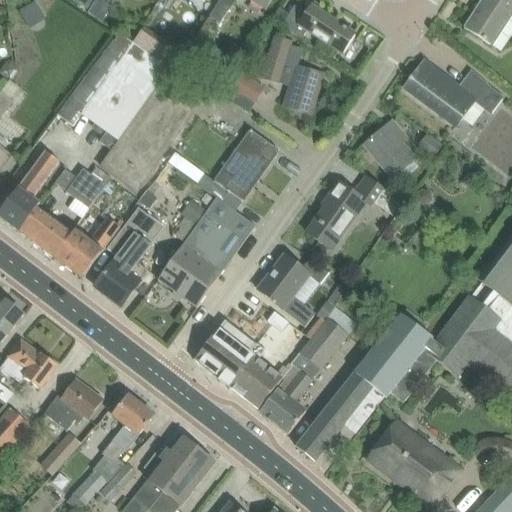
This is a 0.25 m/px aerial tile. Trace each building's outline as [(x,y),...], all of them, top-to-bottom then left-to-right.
[(159,0),(159,1),(171,10),(177,0),(159,0)] [(222,0),(211,18),(221,24),(237,1),(235,0),(222,0)] [(249,0),(266,11),(272,0),(249,0)] [(511,14),(511,0),(482,0),(479,5),(482,7),(468,30),(465,27),(464,29),(481,39),(491,46),(511,14)] [(307,32),(342,55),(355,35),(312,6),(307,14),(295,6),(289,15),(283,25),(296,33),(303,38),(307,32)] [(289,15),(280,9),(273,18),(282,25),(283,25),(289,15)] [(144,27),(132,44),(143,51),(171,71),(182,55),(144,27)] [(132,44),(131,43),(120,35),(59,117),(73,127),(81,115),(95,125),(92,130),(101,137),(104,132),(107,133),(100,143),(113,152),(102,168),(137,193),(206,96),(171,71),(143,51),(132,44)] [(275,38),(265,73),(263,80),(279,84),(279,82),(291,85),(284,108),(312,116),(324,76),(297,68),(303,50),(292,47),(293,43),(275,38)] [(456,128),(474,104),(491,116),(505,97),(472,73),(460,88),(424,62),(404,89),(456,128)] [(264,90),(237,72),(228,85),(255,102),(264,90)] [(11,102),(19,91),(10,83),(0,95),(0,173),(13,157),(0,147),(0,120),(13,103),(11,102)] [(417,160),(402,143),(408,139),(394,123),(389,127),(388,126),(363,146),(392,180),(417,160)] [(204,176),(198,186),(217,199),(218,200),(228,207),(235,198),(242,203),(279,151),(263,140),(252,132),(215,184),(204,176)] [(420,147),(435,158),(442,148),(427,137),(420,147)] [(45,154),(9,201),(0,213),(0,218),(19,233),(36,210),(37,210),(40,205),(32,199),(58,164),(45,154)] [(176,156),(169,165),(173,168),(183,175),(190,166),(176,156)] [(90,210),(104,191),(107,186),(84,169),(66,193),(90,210)] [(341,239),(364,206),(371,211),(375,205),(395,219),(406,205),(366,176),(354,194),(339,183),(329,197),(331,199),(307,233),(329,250),(339,237),(341,239)] [(118,187),(112,182),(110,182),(107,186),(104,191),(111,196),(118,187)] [(217,199),(207,212),(196,227),(159,280),(198,308),(256,227),(228,207),(218,200),(217,199)] [(196,227),(207,212),(192,201),(181,216),(196,227)] [(122,307),(148,272),(137,264),(165,228),(141,209),(109,250),(118,257),(95,287),(122,307)] [(72,237),(37,210),(36,210),(19,233),(55,260),(72,237)] [(82,280),(94,264),(121,228),(108,219),(90,244),(75,232),(72,237),(55,260),(82,280)] [(511,234),(477,281),(481,285),(437,339),(399,315),(296,448),(315,462),(371,390),(385,401),(391,395),(403,404),(436,361),(459,379),(467,367),(508,398),(506,401),(511,405),(511,234)] [(295,298),(311,277),(285,256),(258,291),(306,328),(316,315),(295,298)] [(353,279),(347,286),(354,291),(359,284),(353,279)] [(0,307),(0,345),(11,332),(24,316),(5,301),(1,306),(0,307)] [(328,301),(316,316),(325,323),(337,308),(328,301)] [(356,323),(337,308),(325,323),(300,354),(321,372),(349,337),(347,335),(356,323)] [(275,313),(268,323),(282,334),(289,324),(275,313)] [(195,362),(259,411),(283,379),(284,379),(278,374),(259,360),(265,353),(226,323),(195,362)] [(10,360),(1,371),(10,378),(12,376),(22,384),(26,379),(41,390),(46,383),(58,367),(41,354),(40,355),(21,341),(9,357),(8,358),(10,360)] [(312,382),(301,373),(293,367),(284,379),(283,379),(285,381),(278,390),(259,414),(288,436),(306,412),(295,404),(312,382)] [(79,425),(84,419),(88,421),(103,400),(76,381),(62,400),(58,397),(44,415),(67,433),(75,422),(79,425)] [(113,416),(125,425),(103,454),(105,456),(94,471),(95,472),(74,495),(85,506),(107,483),(108,484),(125,466),(118,459),(124,451),(126,453),(154,417),(128,397),(113,416)] [(0,461),(30,426),(10,409),(0,420),(0,461)] [(433,509),(445,493),(462,471),(400,424),(371,463),(433,509)] [(43,466),(53,475),(81,444),(71,435),(43,466)] [(164,445),(152,460),(145,469),(151,473),(145,480),(162,494),(177,476),(173,472),(180,464),(187,469),(200,453),(183,439),(177,440),(170,449),(164,445)] [(148,511),(149,511),(148,511),(176,511),(214,464),(200,453),(187,469),(180,464),(173,472),(177,476),(162,494),(150,509),(148,511)] [(101,494),(110,503),(137,474),(128,466),(101,494)] [(511,511),(511,476),(477,511),(511,511)] [(148,511),(149,511),(148,511),(150,509),(135,497),(122,511),(148,511)] [(242,511),(230,502),(220,511),(242,511)]
